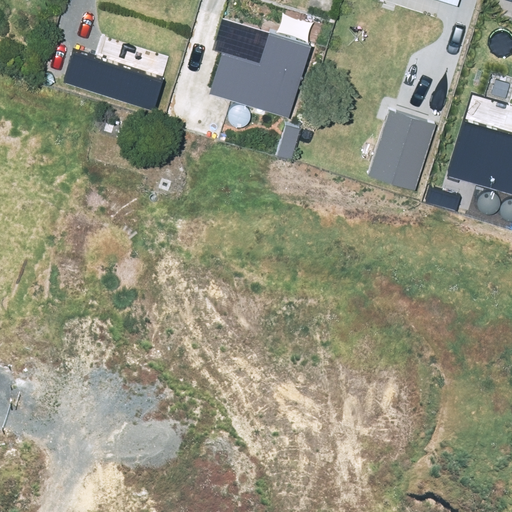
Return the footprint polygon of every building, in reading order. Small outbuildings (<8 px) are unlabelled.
[(109,0),(67,0),(63,16),(101,27),(109,0)] [(218,44),(204,88),(287,114),(312,33),(272,21),(260,57),(218,44)] [(75,46),(68,72),(157,98),(164,72),(75,46)] [(366,167),(412,181),(432,117),(386,102),(366,167)] [(511,126),(467,113),(450,169),(511,187),(511,126)]
